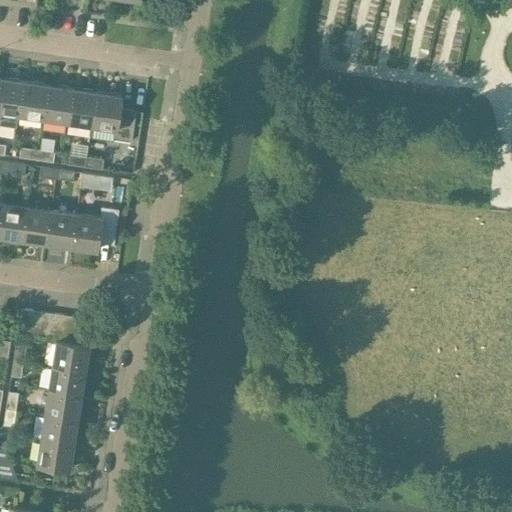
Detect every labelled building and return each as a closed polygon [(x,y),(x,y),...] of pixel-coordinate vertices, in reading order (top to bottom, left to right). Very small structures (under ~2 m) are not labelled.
[(0,125),(16,127),(18,113),(23,80),(0,76),(0,125)] [(43,117),(48,83),(23,80),(18,113),(43,117)] [(48,83),(43,117),(67,121),(71,87),(48,83)] [(71,87),(67,121),(91,124),(96,91),(71,87)] [(136,110),(118,107),(120,94),(96,91),(91,124),(114,128),(113,139),(132,142),(136,110)] [(21,147),(19,157),(36,159),(38,149),(21,147)] [(53,162),(55,152),(38,149),(36,159),(53,162)] [(70,154),(68,164),(85,167),(86,156),(70,154)] [(102,169),(103,158),(86,156),(85,167),(102,169)] [(0,160),(0,170),(7,171),(9,162),(0,160)] [(24,174),(26,164),(9,162),(7,171),(24,174)] [(40,166),(39,176),(55,178),(57,168),(40,166)] [(73,181),(75,171),(57,168),(55,178),(73,181)] [(82,172),(80,187),(89,188),(91,173),(82,172)] [(3,201),(0,220),(0,235),(22,238),(27,205),(3,201)] [(27,205),(22,238),(46,242),(51,208),(27,205)] [(113,243),(117,217),(118,209),(101,207),(100,215),(76,212),(71,245),(96,249),(97,241),(113,243)] [(51,208),(46,242),(71,245),(76,212),(51,208)] [(34,333),(38,308),(23,306),(19,331),(34,333)] [(49,336),(52,311),(38,308),(34,333),(49,336)] [(63,338),(67,313),(52,311),(49,336),(63,338)] [(63,338),(80,341),(84,316),(67,313),(63,338)] [(10,341),(0,339),(0,340),(0,356),(8,358),(10,341)] [(52,364),(85,370),(89,344),(56,339),(52,364)] [(27,344),(16,342),(13,358),(24,360),(27,344)] [(11,376),(22,377),(24,360),(13,358),(11,376)] [(48,389),(81,394),(85,370),(52,364),(48,389)] [(44,413),(77,418),(81,394),(48,389),(44,413)] [(18,393),(8,391),(6,407),(16,408),(18,393)] [(3,423),(14,425),(16,408),(6,407),(3,423)] [(40,437),(73,443),(77,418),(44,413),(40,437)] [(0,456),(9,458),(7,451),(9,433),(0,431),(0,456)] [(69,469),(69,468),(73,443),(40,437),(36,462),(52,465),(52,466),(69,469)] [(0,478),(18,481),(9,458),(0,456),(0,478)]
